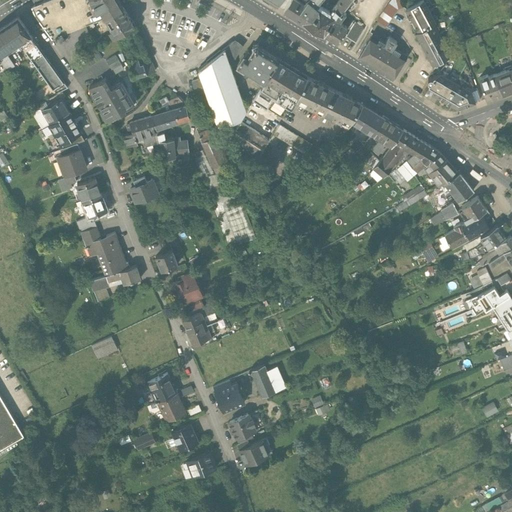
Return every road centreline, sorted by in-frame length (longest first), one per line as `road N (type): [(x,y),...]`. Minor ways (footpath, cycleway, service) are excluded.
road 1 (residential): [(110,161),(245,511)]
road 2 (secondary): [(238,0),(445,129)]
road 3 (residential): [(16,0),(101,136)]
